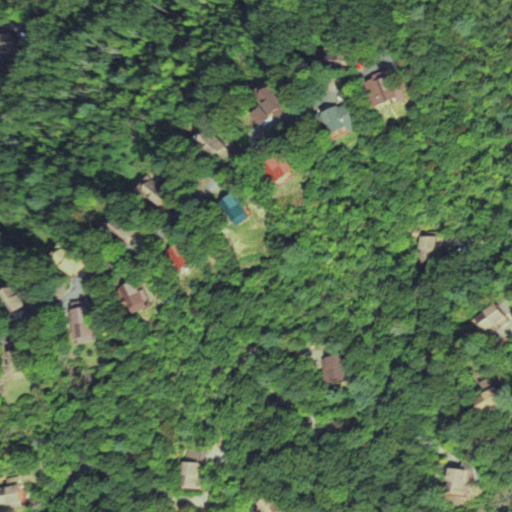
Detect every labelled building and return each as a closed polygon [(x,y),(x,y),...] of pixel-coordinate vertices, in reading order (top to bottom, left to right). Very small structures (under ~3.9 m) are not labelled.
[(398,100),(401,105),(411,101),(402,84),(394,88),(387,74),(366,85),(379,110),(398,100)] [(361,129),(347,105),(324,119),(335,138),(349,129),(352,134),(361,129)] [(231,206),(246,225),(258,215),(243,196),(231,206)] [(135,288),(147,320),(162,315),(149,283),(135,288)] [(494,334),(511,326),(502,305),(484,313),(494,334)] [(329,359),(331,385),(349,383),(346,357),(329,359)] [(186,491),(204,491),(205,465),(187,465),(186,491)] [(459,485),(457,496),(469,498),(472,473),(453,471),(451,484),(459,485)] [(31,509),(31,482),(9,481),(8,497),(4,497),(4,509),(31,509)]
